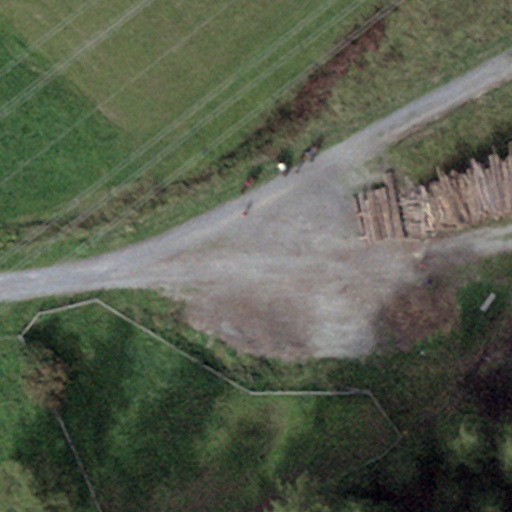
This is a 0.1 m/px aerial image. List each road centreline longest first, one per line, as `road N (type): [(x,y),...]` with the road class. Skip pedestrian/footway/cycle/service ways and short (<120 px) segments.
road 1 (track): [(0,287),(511,244)]
road 2 (track): [(511,63),(148,272)]
